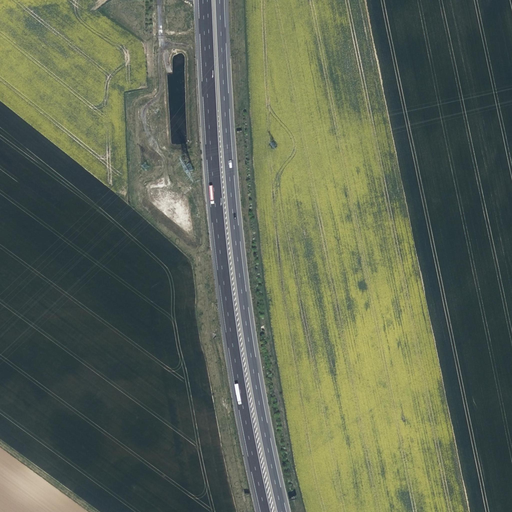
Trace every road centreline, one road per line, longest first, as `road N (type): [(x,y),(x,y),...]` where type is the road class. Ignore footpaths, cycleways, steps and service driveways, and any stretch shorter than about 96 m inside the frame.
road 1 (motorway): [(283,511),(238,255),(221,0)]
road 2 (motorway): [(206,0),(224,276),(266,511)]
